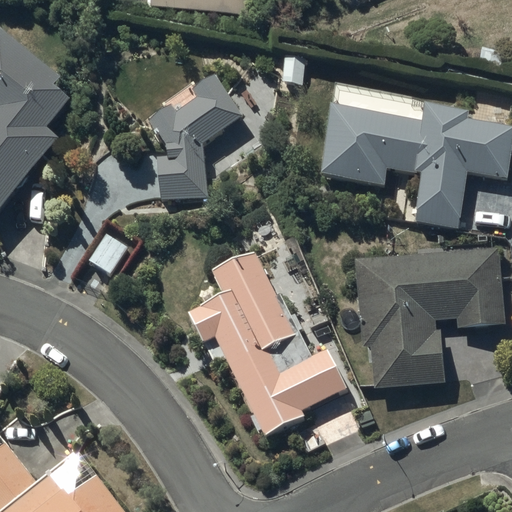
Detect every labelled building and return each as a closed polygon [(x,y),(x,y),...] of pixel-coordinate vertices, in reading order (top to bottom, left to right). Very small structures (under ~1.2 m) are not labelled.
[(159,0),(158,22),(252,27),(253,0),(159,0)] [(63,87),(0,38),(0,223),(60,145),(49,137),(72,108),(56,96),(63,87)] [(304,66),(285,64),(283,88),(302,90),(304,66)] [(158,161),(161,204),(208,201),(204,149),(243,122),(216,84),(193,100),(198,107),(177,121),(173,115),(150,130),(167,155),(167,161),(158,161)] [(460,234),(467,178),(509,183),(511,159),(511,131),(469,126),(470,118),(425,113),(423,127),(330,115),(322,183),(385,191),(387,175),(422,180),(416,228),(460,234)] [(129,249),(108,236),(89,266),(110,279),(129,249)] [(500,253),(356,264),(363,352),(371,352),(374,394),(445,388),(441,336),(436,336),(435,325),(457,324),(457,333),(506,330),(500,253)] [(216,371),(226,366),(254,420),(250,421),(259,438),(262,436),(266,442),(305,422),(302,417),(346,394),(326,355),(312,362),(299,336),(304,334),(296,319),(291,321),(281,300),(277,302),(256,260),(213,282),(225,305),(190,323),(205,354),(207,353),(216,371)] [(0,511),(6,511),(37,486),(6,449),(0,453),(0,511)] [(121,511),(80,462),(17,511),(121,511)]
